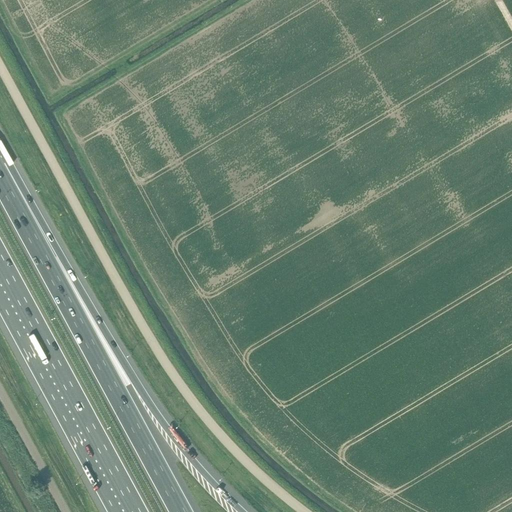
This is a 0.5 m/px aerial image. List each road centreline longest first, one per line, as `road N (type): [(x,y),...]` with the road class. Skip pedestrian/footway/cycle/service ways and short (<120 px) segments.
road 1 (unclassified): [(304,511),(225,440),(151,342),(0,66)]
road 2 (motorway): [(239,511),(132,384),(0,176)]
road 3 (motorway): [(179,511),(0,182)]
road 4 (motorway): [(0,276),(127,511)]
road 5 (unclassified): [(65,511),(0,390)]
